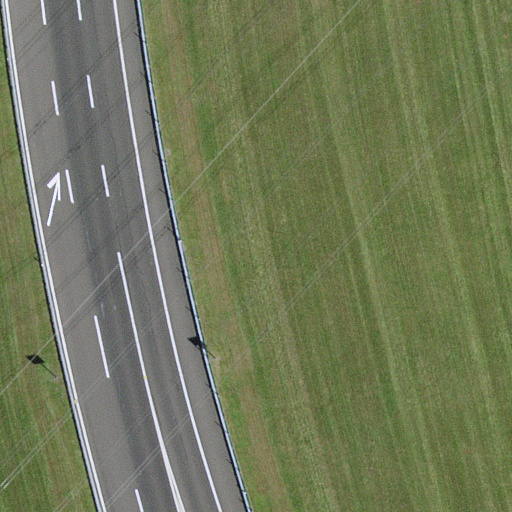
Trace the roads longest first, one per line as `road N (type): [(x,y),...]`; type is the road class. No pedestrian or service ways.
road 1 (motorway): [(200,511),(153,343),(82,169)]
road 2 (motorway): [(140,511),(100,348),(82,169)]
road 3 (motorway): [(82,169),(60,0)]
